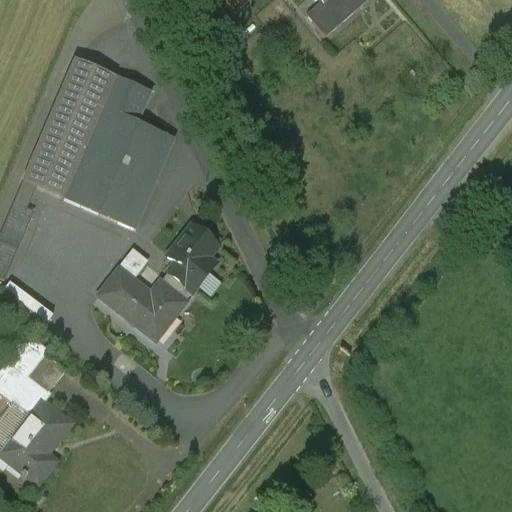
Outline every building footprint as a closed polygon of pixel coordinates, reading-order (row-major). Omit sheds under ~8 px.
[(316,0),(321,5),(305,19),(324,41),(368,2),(366,0),(316,0)] [(0,236),(0,283),(4,285),(33,215),(27,213),(36,192),(134,233),(173,143),(137,127),(151,96),(74,63),(0,236)] [(162,273),(192,296),(217,264),(210,258),(219,246),(191,224),(165,257),(171,262),(162,273)] [(154,344),(192,296),(162,273),(150,289),(136,279),(147,264),(133,253),(97,300),(154,344)] [(71,428),(44,407),(51,399),(48,396),(56,387),(36,371),(45,358),(48,355),(31,342),(18,357),(16,355),(0,374),(0,398),(11,407),(13,405),(15,406),(30,418),(10,444),(9,443),(0,454),(0,459),(37,489),(55,466),(46,459),(71,428)] [(45,358),(36,371),(56,387),(65,374),(45,358)] [(10,444),(30,418),(15,406),(0,424),(0,454),(9,443),(10,444)]
